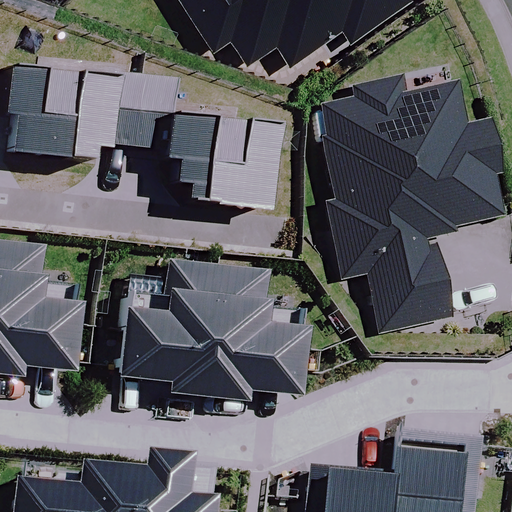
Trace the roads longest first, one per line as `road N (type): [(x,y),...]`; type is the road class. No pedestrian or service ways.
road 1 (residential): [(0,418),(256,444),(384,388),(511,375)]
road 2 (residential): [(0,203),(278,232)]
